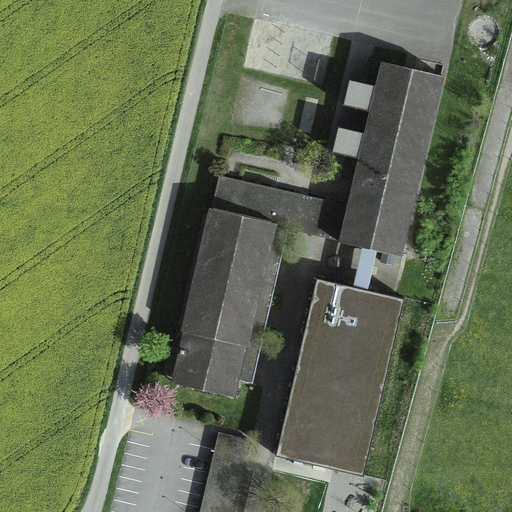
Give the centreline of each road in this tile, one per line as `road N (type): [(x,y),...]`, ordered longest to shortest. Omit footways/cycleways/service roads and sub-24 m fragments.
road 1 (unclassified): [(213,0),(88,511)]
road 2 (unknown): [(511,84),(397,511)]
